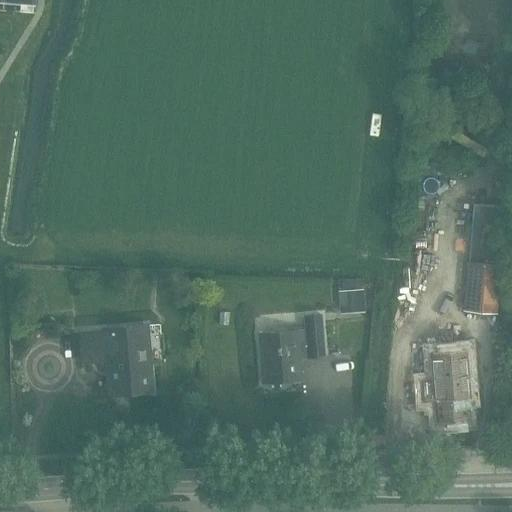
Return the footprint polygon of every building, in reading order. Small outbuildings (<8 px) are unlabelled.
[(291,0),(291,12),(313,14),(313,21),(322,22),(322,30),(340,32),(341,24),(343,24),(345,0),(291,0)] [(464,311),(496,314),(498,298),(501,265),(469,263),(464,311)] [(430,269),(429,286),(445,287),(446,270),(430,269)] [(363,289),(339,291),(340,313),(364,311),(363,289)] [(257,334),(261,383),(269,383),(269,377),(280,377),(280,382),(301,380),(299,358),(307,357),(307,359),(323,357),(320,315),(303,317),(305,333),(297,333),(296,331),(257,334)] [(131,393),(152,391),(147,325),(104,329),(105,333),(80,335),(82,361),(89,361),(107,359),(108,376),(110,395),(116,394),(115,389),(131,387),(131,393)] [(433,377),(423,377),(425,393),(435,392),(437,422),(469,419),(467,397),(469,397),(465,346),(431,348),(433,377)]
